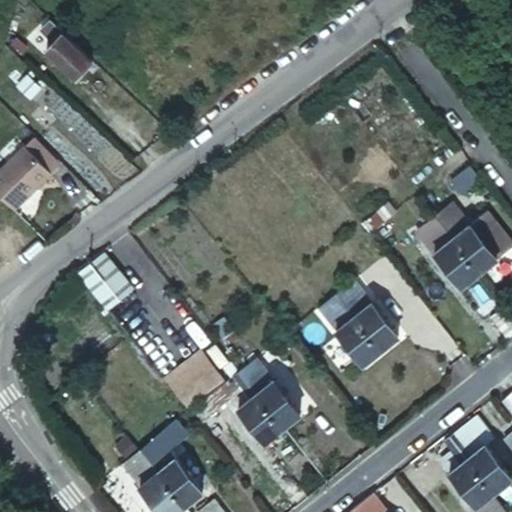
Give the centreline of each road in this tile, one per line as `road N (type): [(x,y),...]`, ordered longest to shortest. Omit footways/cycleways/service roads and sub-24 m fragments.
road 1 (tertiary): [(0,300),(380,10)]
road 2 (residential): [(313,511),(511,353)]
road 3 (residential): [(511,177),(380,10)]
road 4 (residential): [(0,395),(87,511)]
